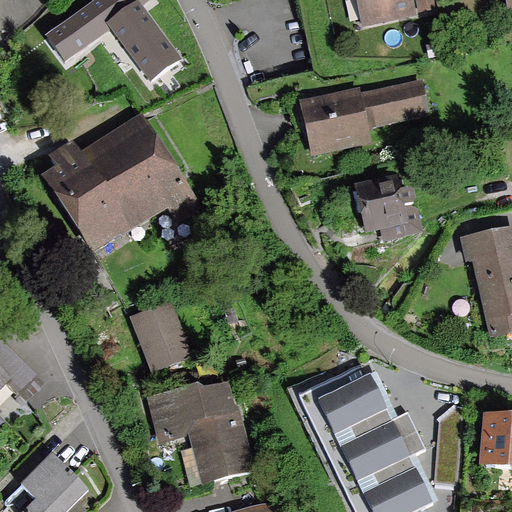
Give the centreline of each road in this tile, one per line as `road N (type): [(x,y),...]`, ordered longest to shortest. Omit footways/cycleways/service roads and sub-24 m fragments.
road 1 (residential): [(511,386),(390,345),(351,318),(314,274),(280,227),(193,0)]
road 2 (residential): [(0,208),(141,511)]
